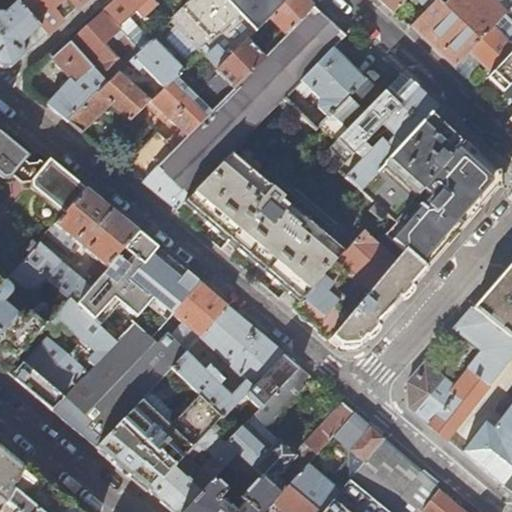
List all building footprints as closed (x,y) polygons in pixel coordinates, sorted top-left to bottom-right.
[(15,0),(17,2),(47,35),(79,6),(85,0),(15,0)] [(115,0),(103,11),(140,53),(153,40),(172,22),(168,17),(148,36),(130,17),(147,0),(115,0)] [(194,0),(172,22),(177,28),(167,37),(167,42),(188,65),(194,59),(201,51),(220,69),(223,67),(247,43),(270,19),(288,0),(194,0)] [(306,0),(288,0),(270,19),(282,32),(270,45),(274,49),(313,8),(306,0)] [(378,0),(393,13),(405,0),(378,0)] [(511,5),(511,0),(448,0),(442,7),(435,1),(428,8),(409,28),(428,45),(453,68),(468,52),(502,17),(511,5)] [(418,0),(428,8),(435,1),(435,0),(418,0)] [(0,67),(10,68),(47,35),(17,2),(13,6),(16,10),(8,17),(5,16),(0,16),(0,15),(0,67)] [(511,26),(511,5),(502,17),(511,26)] [(327,21),(313,8),(274,49),(263,60),(239,84),(233,90),(187,138),(181,144),(142,184),(149,189),(175,210),(181,204),(230,153),(300,82),(331,49),(344,36),(327,21)] [(87,26),(69,42),(83,57),(98,44),(105,52),(107,51),(115,60),(125,52),(132,60),(140,53),(103,11),(87,26)] [(490,74),(511,51),(511,26),(502,17),(468,52),(480,64),(490,74)] [(107,83),(83,57),(69,42),(66,39),(26,75),(26,82),(26,90),(31,93),(60,68),(75,85),(55,103),(51,100),(45,105),(67,122),(107,83)] [(182,70),(153,40),(140,53),(132,60),(129,62),(151,84),(154,81),(163,90),(178,74),(182,70)] [(263,60),(247,43),(223,67),(239,84),(263,60)] [(366,80),(331,49),(300,82),(319,100),(318,109),(328,118),(355,90),(366,80)] [(201,51),(194,59),(206,72),(196,82),(188,74),(183,79),(178,74),(163,90),(151,102),(159,110),(158,112),(157,114),(163,120),(166,120),(168,118),(170,121),(217,73),(220,69),(201,51)] [(511,83),(511,51),(490,74),(506,90),(511,83)] [(465,79),(480,64),(468,52),(453,68),(461,75),(465,79)] [(377,68),(366,80),(355,90),(371,106),(401,74),(396,70),(395,71),(396,73),(390,80),(383,74),(377,68)] [(233,90),(217,73),(170,121),(187,138),(233,90)] [(410,82),(401,74),(371,106),(328,150),(345,164),(356,152),(365,143),(382,124),(416,88),(410,82)] [(107,83),(67,122),(70,125),(101,150),(150,102),(117,75),(107,83)] [(425,96),(416,88),(382,124),(395,136),(387,144),(381,139),(372,149),(365,143),(356,152),(363,158),(345,176),(360,190),(382,166),(431,114),(437,107),(425,96)] [(421,191),(462,143),(445,128),(431,114),(382,166),(416,196),(421,191)] [(129,173),(142,184),(181,144),(164,127),(123,168),(129,173)] [(85,190),(49,161),(48,162),(43,157),(40,155),(28,156),(0,132),(0,175),(4,180),(15,178),(20,181),(22,183),(31,184),(31,189),(33,189),(64,215),(85,190)] [(462,183),(481,161),(473,153),(462,143),(421,191),(429,198),(390,241),(403,252),(404,253),(438,212),(432,206),(446,189),(444,187),(454,176),(462,183)] [(230,153),(181,204),(227,243),(232,247),(236,250),(287,293),(289,295),(295,300),(299,303),(343,253),(281,201),(282,199),(230,153)] [(425,271),(498,186),(498,176),(489,168),(481,161),(462,183),(438,212),(404,253),(425,271)] [(109,211),(85,190),(64,215),(54,226),(47,234),(64,249),(70,249),(75,244),(95,260),(88,269),(98,278),(136,233),(109,211)] [(380,221),(386,214),(375,204),(369,211),(380,221)] [(371,291),(399,257),(394,253),(391,256),(375,243),(377,242),(363,231),(343,253),(299,303),(293,311),(313,329),(322,335),(328,341),(349,316),(337,306),(344,298),(335,289),(346,276),(358,287),(365,286),(371,291)] [(172,317),(199,286),(169,261),(165,257),(159,264),(149,256),(155,250),(136,233),(98,278),(89,287),(74,304),(93,322),(114,302),(137,322),(152,303),(171,318),(172,317)] [(89,287),(38,245),(23,261),(46,281),(66,298),(67,298),(74,304),(89,287)] [(349,316),(328,341),(335,347),(361,345),(425,271),(404,253),(403,252),(399,257),(371,291),(349,316)] [(46,281),(23,261),(10,276),(33,296),(46,281)] [(511,269),(508,266),(491,286),(473,307),(511,337),(511,269)] [(46,281),(33,296),(15,315),(0,332),(0,368),(5,372),(46,323),(66,298),(46,281)] [(8,289),(3,285),(0,288),(0,332),(15,315),(0,301),(0,298),(1,297),(3,297),(8,292),(8,289)] [(211,296),(199,286),(172,317),(182,325),(170,339),(186,353),(199,339),(226,308),(211,296)] [(93,322),(74,304),(67,298),(66,298),(46,323),(53,329),(59,321),(84,343),(71,358),(50,339),(42,339),(10,377),(26,390),(51,411),(114,342),(93,322)] [(511,355),(511,337),(473,307),(455,328),(482,352),(453,388),(424,363),(406,383),(408,408),(434,430),(446,440),(511,355)] [(256,334),(226,308),(199,339),(250,390),(282,356),(256,334)] [(156,348),(131,324),(114,342),(51,411),(69,426),(95,448),(171,369),(186,353),(170,339),(167,336),(156,348)] [(204,371),(186,353),(171,369),(197,396),(220,418),(222,419),(237,404),(219,386),(223,381),(209,367),(204,371)] [(298,368),(225,444),(237,455),(251,467),(266,450),(256,440),(259,436),(255,432),(262,425),(264,426),(303,385),(300,381),(306,375),(302,372),(298,368)] [(171,369),(95,448),(151,492),(176,466),(210,431),(213,433),(216,430),(212,425),(220,418),(171,369)] [(502,487),(511,474),(511,389),(461,453),(502,487)] [(266,450),(251,467),(280,494),(288,485),(352,414),(346,408),(340,404),(339,405),(340,405),(300,447),(301,455),(291,466),(292,468),(289,471),(284,467),(294,456),(288,450),(291,446),(285,441),(282,445),(276,440),(266,450)] [(371,430),(352,414),(288,485),(320,511),(322,511),(344,486),(339,482),(335,487),(314,469),(321,460),(347,482),(383,440),(371,430)] [(228,464),(237,455),(225,444),(213,433),(210,431),(197,444),(213,458),(192,481),(176,466),(151,492),(165,504),(173,511),(182,511),(214,479),(228,464)] [(383,440),(347,482),(344,486),(322,511),(469,511),(455,500),(440,487),(420,511),(388,511),(421,472),(407,460),(383,440)] [(0,446),(0,500),(5,504),(24,466),(0,446)] [(237,455),(228,464),(238,473),(242,469),(257,483),(241,501),(244,504),(236,511),(235,511),(222,499),(228,491),(214,479),(182,511),(263,511),(280,494),(251,467),(237,455)] [(79,511),(45,483),(24,466),(5,504),(0,511),(79,511)] [(511,474),(502,487),(511,494),(511,474)] [(320,511),(288,485),(280,494),(263,511),(320,511)]
